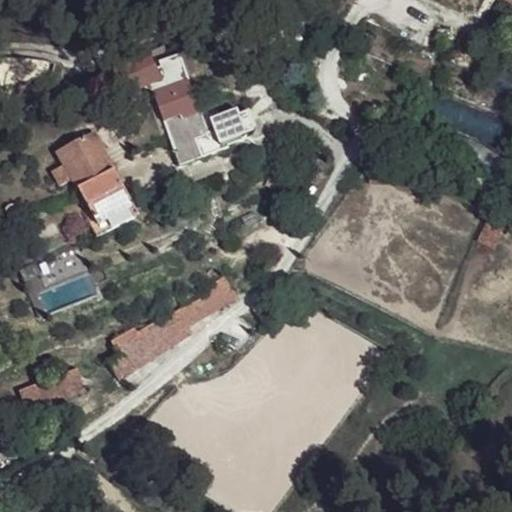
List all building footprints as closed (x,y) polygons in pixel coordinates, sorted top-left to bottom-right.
[(288,34),(292,41),(297,39),(302,36),(298,28),(288,34)] [(292,41),(288,34),(281,39),(285,46),(292,41)] [(323,52),(309,44),(303,55),(316,63),(323,52)] [(97,76),(110,104),(151,86),(165,126),(161,127),(162,131),(166,129),(175,152),(182,149),(187,165),(229,151),(229,148),(243,143),(248,139),(238,112),(217,120),(216,113),(201,116),(188,82),(180,85),(173,68),(159,73),(149,54),(97,76)] [(82,83),(94,111),(110,104),(97,76),(82,83)] [(93,132),(57,152),(65,167),(54,173),(61,187),(73,181),(89,210),(84,213),(99,240),(113,233),(141,218),(93,132)] [(24,217),(22,209),(20,207),(15,205),(11,208),(9,212),(12,221),(24,217)] [(210,294),(219,309),(236,297),(231,287),(224,276),(208,288),(210,294)] [(188,326),(219,309),(210,294),(180,310),(188,326)] [(137,334),(146,350),(188,326),(180,310),(137,334)] [(146,350),(137,334),(136,329),(113,341),(120,355),(132,376),(144,369),(151,361),(146,350)] [(132,376),(120,355),(108,361),(120,383),(132,376)] [(79,371),(19,387),(26,413),(86,397),(79,371)] [(0,430),(0,452),(6,462),(32,448),(16,422),(0,430)]
